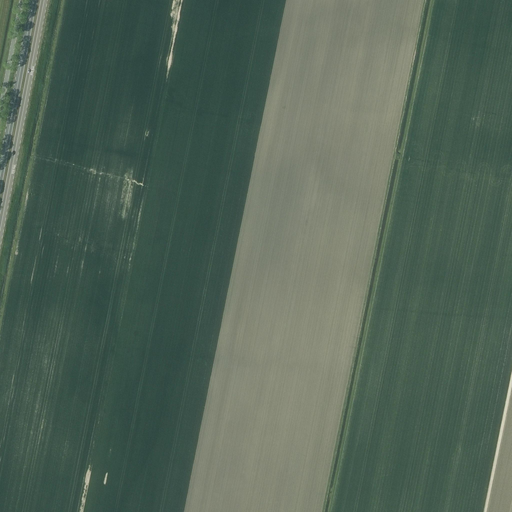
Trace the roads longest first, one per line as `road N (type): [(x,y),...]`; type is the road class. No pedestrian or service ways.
road 1 (primary): [(0,228),(44,0)]
road 2 (primary): [(33,0),(0,172)]
road 3 (track): [(485,511),(511,380)]
